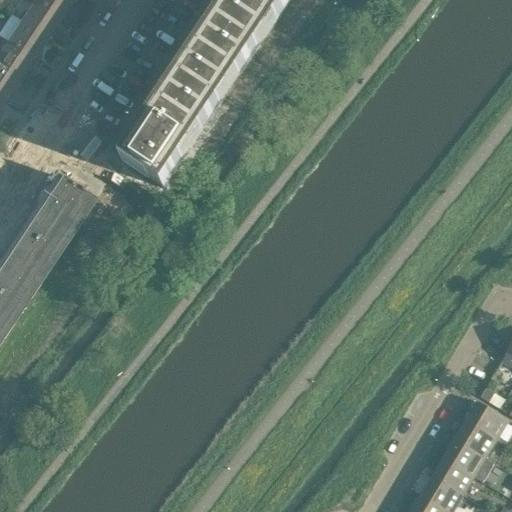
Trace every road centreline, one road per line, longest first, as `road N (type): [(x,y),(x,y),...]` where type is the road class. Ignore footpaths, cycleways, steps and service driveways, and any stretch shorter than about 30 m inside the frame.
road 1 (unclassified): [(201,511),(511,118)]
road 2 (residential): [(369,511),(493,304),(511,303)]
road 3 (residential): [(143,0),(17,188)]
